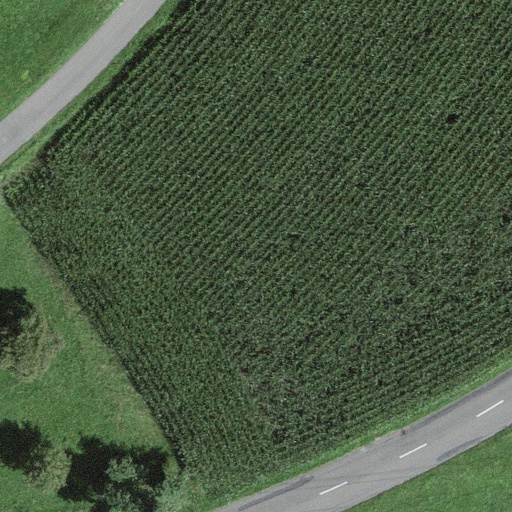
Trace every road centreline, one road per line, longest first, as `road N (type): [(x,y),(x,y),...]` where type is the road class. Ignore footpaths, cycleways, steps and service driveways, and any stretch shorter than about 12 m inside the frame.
road 1 (tertiary): [(282,511),(511,395)]
road 2 (residential): [(0,153),(46,118),(154,0)]
